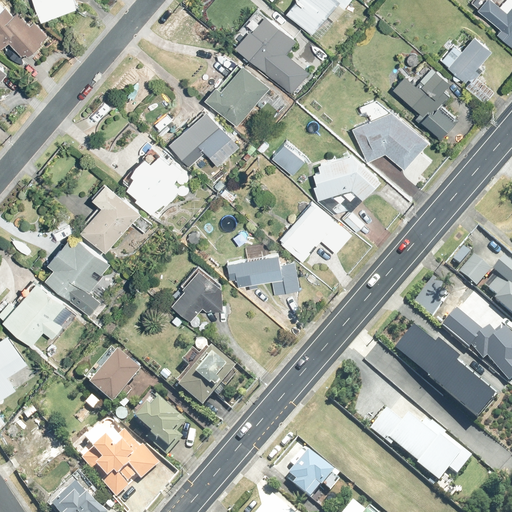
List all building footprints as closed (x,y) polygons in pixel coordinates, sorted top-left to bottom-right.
[(32,0),(41,23),(76,10),(71,0),(32,0)] [(335,0),(288,0),(284,6),(311,30),(336,0),(335,0)] [(490,0),(484,0),(476,10),(500,30),(495,36),(511,49),(511,0),(506,0),(500,8),(490,0)] [(0,50),(0,51),(9,44),(21,58),(25,55),(27,58),(42,45),(40,43),(48,36),(35,22),(30,27),(17,12),(13,16),(6,8),(4,9),(0,4),(0,50)] [(289,43),(294,35),(263,9),(250,24),(246,20),(230,40),(278,80),(285,71),(288,73),(304,55),(289,43)] [(472,30),(446,63),(464,78),(490,45),(472,30)] [(212,79),(201,93),(235,121),(268,81),(239,56),(236,61),(234,60),(216,82),(212,79)] [(440,84),(448,75),(429,59),(418,72),(419,72),(414,79),(403,69),(390,83),(418,108),(414,114),(439,136),(457,115),(439,99),(446,90),(440,84)] [(465,83),(483,99),(493,89),(475,73),(465,83)] [(276,124),(289,107),(277,97),(275,100),(269,96),(258,110),(276,124)] [(203,102),(165,138),(187,162),(205,145),(208,149),(224,134),(220,131),(225,126),(203,102)] [(389,104),(349,122),(365,158),(383,149),(403,166),(427,136),(389,104)] [(306,155),(285,136),(270,153),(292,171),(306,155)] [(264,139),(257,146),(261,151),(268,144),(264,139)] [(252,142),(248,147),(253,152),(258,147),(252,142)] [(123,180),(133,189),(131,192),(147,206),(160,195),(162,196),(170,188),(177,179),(170,173),(179,161),(168,152),(166,155),(155,146),(146,153),(141,148),(131,155),(126,165),(129,168),(123,180)] [(316,159),(318,165),(311,168),(315,179),(312,180),(317,196),(349,186),(361,197),(380,176),(350,148),(316,159)] [(88,189),(98,199),(76,223),(103,247),(138,205),(102,173),(88,189)] [(230,201),(235,194),(223,185),(218,191),(230,201)] [(314,202),(283,238),(286,242),(285,243),(305,261),(312,252),(311,251),(317,243),(319,244),(323,240),(338,252),(341,248),(347,254),(359,241),(352,235),(354,234),(320,204),(318,206),(314,202)] [(363,220),(350,208),(343,216),(355,228),(363,220)] [(63,231),(43,255),(50,261),(42,272),(88,312),(99,298),(88,288),(102,271),(100,269),(109,259),(75,232),(71,237),(63,231)] [(460,264),(471,252),(463,245),(452,258),(460,264)] [(281,274),(279,261),(276,249),(225,259),(228,275),(234,274),(236,282),(247,280),(248,285),(257,284),(256,278),(270,276),(281,274)] [(511,263),(511,264),(503,257),(493,268),(499,275),(488,287),(496,295),(491,300),(511,317),(511,263)] [(281,274),(270,276),(273,293),(300,287),(293,258),(279,261),(281,274)] [(182,283),(168,298),(187,314),(199,300),(204,304),(221,303),(219,280),(196,261),(179,281),(182,283)] [(473,283),(483,273),(478,269),(470,262),(461,271),(461,272),(473,283)] [(33,275),(0,313),(0,316),(29,341),(41,326),(50,334),(60,322),(51,314),(63,300),(33,275)] [(441,283),(434,277),(413,303),(432,317),(444,302),(437,296),(443,289),(438,286),(441,283)] [(458,306),(442,323),(471,346),(472,345),(483,357),(488,352),(510,379),(511,377),(511,331),(507,325),(497,332),(490,325),(485,329),(458,306)] [(171,318),(176,323),(180,318),(175,314),(171,318)] [(416,322),(396,347),(478,415),(496,393),(458,361),(462,356),(440,338),(438,340),(416,322)] [(5,372),(24,358),(4,328),(0,330),(0,395),(14,385),(5,372)] [(110,340),(107,345),(113,350),(114,349),(115,349),(117,346),(110,340)] [(208,346),(175,385),(200,405),(233,366),(208,346)] [(137,369),(115,349),(114,349),(113,350),(95,372),(91,369),(84,377),(87,380),(86,382),(110,402),(119,391),(125,395),(130,389),(124,385),(137,369)] [(132,417),(149,431),(144,437),(166,455),(182,436),(175,431),(185,420),(155,396),(147,405),(143,403),(132,417)] [(123,397),(118,403),(123,408),(128,401),(123,397)] [(20,411),(26,418),(35,411),(30,404),(20,411)] [(372,429),(437,482),(460,455),(441,439),(445,434),(426,419),(421,425),(407,414),(401,421),(387,410),(372,429)] [(94,467),(104,477),(101,480),(115,497),(127,485),(118,475),(119,474),(126,481),(135,473),(140,479),(158,462),(142,443),(138,447),(123,430),(115,437),(110,432),(105,437),(104,435),(79,458),(90,470),(94,467)] [(306,449),(287,472),(294,478),(291,482),(303,492),(304,492),(308,495),(318,483),(319,484),(332,469),(306,449)] [(334,468),(331,472),(336,477),(339,472),(334,468)] [(57,511),(105,511),(106,511),(95,502),(85,492),(83,493),(79,487),(83,484),(77,478),(74,481),(73,481),(49,503),(57,511)] [(291,511),(271,494),(254,511),(291,511)] [(374,511),(366,505),(364,506),(353,497),(341,511),(374,511)]
